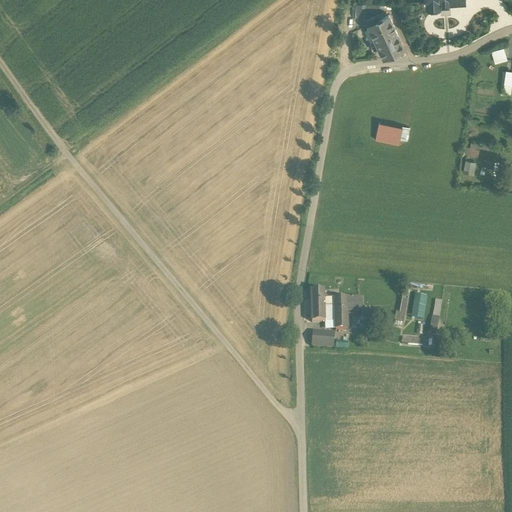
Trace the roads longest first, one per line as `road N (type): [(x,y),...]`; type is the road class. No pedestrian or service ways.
road 1 (track): [(0,57),(68,154),(300,430)]
road 2 (unclassified): [(303,511),(299,284),(334,87)]
road 3 (track): [(68,154),(277,0)]
road 4 (residential): [(334,87),(357,67),(461,56),(511,32)]
